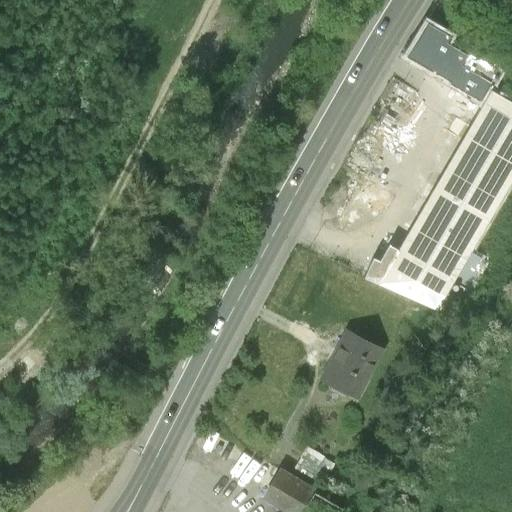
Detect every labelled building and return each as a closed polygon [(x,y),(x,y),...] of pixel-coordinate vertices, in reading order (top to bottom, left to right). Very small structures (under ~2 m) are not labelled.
[(487,67),(456,49),(447,63),(478,81),(487,67)] [(364,167),(374,148),(382,152),(413,89),(390,78),(350,160),(364,167)] [(511,160),(511,112),(481,95),(395,248),(386,244),(381,253),(375,249),(357,282),(423,319),(511,160)] [(394,199),(358,178),(326,231),(350,245),(356,235),(368,242),(394,199)] [(375,349),(332,324),(297,385),(340,410),(375,349)] [(306,446),(297,465),(326,479),(335,461),(306,446)] [(263,500),(293,511),(303,511),(316,482),(277,466),(263,500)]
